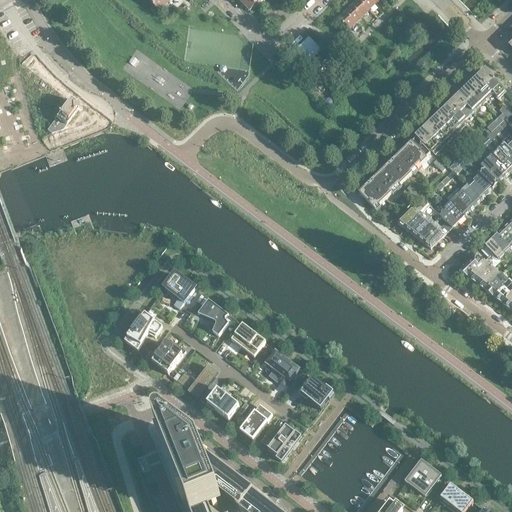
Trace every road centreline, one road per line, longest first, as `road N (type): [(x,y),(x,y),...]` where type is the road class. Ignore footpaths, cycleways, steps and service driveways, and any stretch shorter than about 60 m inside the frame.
road 1 (residential): [(173,511),(137,423),(158,411),(294,511)]
road 2 (residential): [(347,172),(481,42)]
road 3 (residential): [(321,0),(275,43),(260,39),(222,0)]
